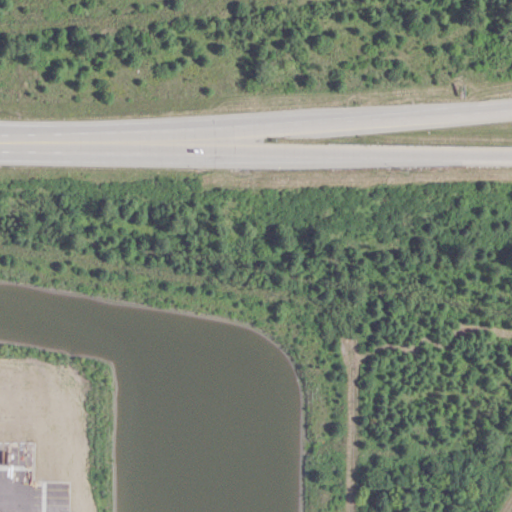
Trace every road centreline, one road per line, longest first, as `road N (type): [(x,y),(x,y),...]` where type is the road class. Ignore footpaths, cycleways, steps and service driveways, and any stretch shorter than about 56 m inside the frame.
road 1 (motorway): [(511,108),(110,131),(57,142)]
road 2 (motorway): [(57,142),(111,152),(287,153)]
road 3 (motorway): [(287,153),(511,153)]
